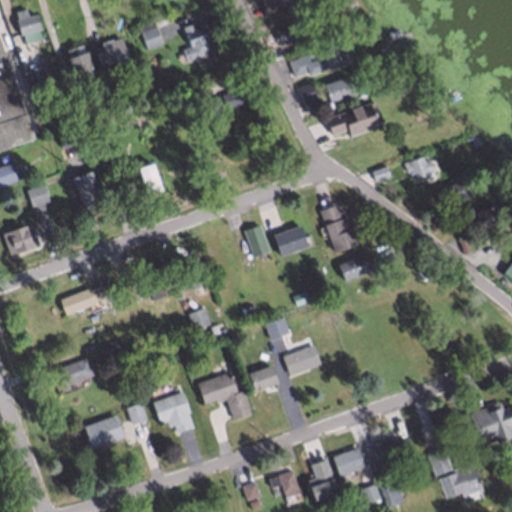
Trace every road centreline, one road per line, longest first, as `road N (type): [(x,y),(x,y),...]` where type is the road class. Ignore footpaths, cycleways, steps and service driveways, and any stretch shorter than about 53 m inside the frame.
road 1 (residential): [(72,511),(511,360)]
road 2 (residential): [(511,307),(378,200),(326,173),(241,0)]
road 3 (residential): [(0,285),(326,173)]
road 4 (residential): [(0,378),(52,511)]
